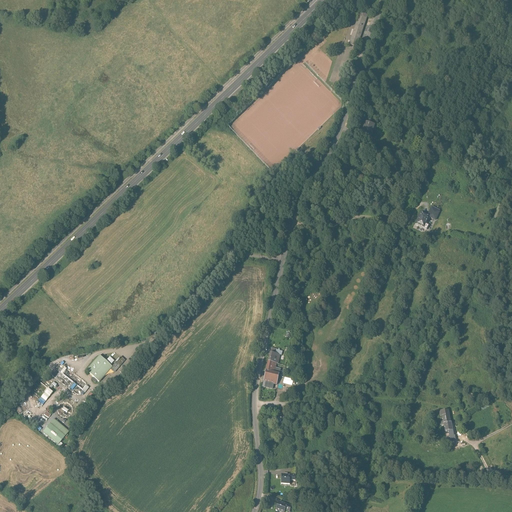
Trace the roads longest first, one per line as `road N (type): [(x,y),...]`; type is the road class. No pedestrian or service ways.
road 1 (tertiary): [(383,0),(337,137),(290,222),(254,389),(260,477),(253,511)]
road 2 (primary): [(0,311),(325,0)]
road 3 (track): [(285,402),(341,394),(457,406)]
